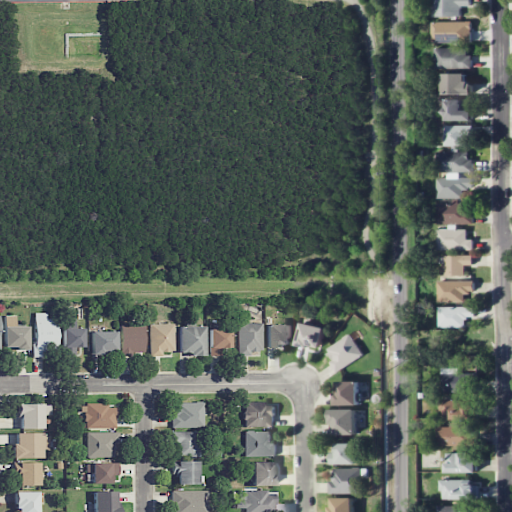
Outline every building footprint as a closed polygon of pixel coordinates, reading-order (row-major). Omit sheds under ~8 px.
[(433,0),(433,17),(461,16),(461,6),(471,6),(471,0),(433,0)] [(471,21),(431,22),(432,43),(471,42),(471,21)] [(470,47),(436,48),(436,68),(470,68),(470,47)] [(465,74),(443,73),(443,94),(472,95),(472,82),(465,82),(465,74)] [(445,121),(472,120),(472,110),(462,110),(462,99),(445,100),(445,121)] [(471,172),(471,152),(458,151),(458,145),(467,145),(467,136),(472,136),(472,125),(443,125),(443,150),(435,150),(435,172),(471,172)] [(436,177),(436,198),(462,198),(463,189),(473,189),(473,177),(436,177)] [(437,223),(473,224),(473,203),(458,203),(458,202),(437,202),(437,223)] [(473,255),(444,255),(444,276),(465,275),(464,265),(473,265),(473,255)] [(437,302),(464,302),(464,293),(474,293),(474,281),(437,281),(437,302)] [(438,327),(465,327),(465,318),(475,318),(475,307),(438,306),(438,327)] [(32,357),(45,357),(45,351),(56,351),(56,319),(45,318),(46,313),(33,312),(32,357)] [(27,348),(27,326),(15,327),(15,315),(3,315),(4,349),(27,348)] [(236,323),(237,355),(249,355),(249,351),(262,351),(261,322),(236,323)] [(143,323),(119,324),(119,356),(144,355),(143,323)] [(149,323),(148,352),(173,352),(174,324),(149,323)] [(324,327),(301,323),(297,344),(321,348),(324,327)] [(291,324),(266,324),(266,347),(291,346),(291,324)] [(203,326),(177,326),(178,352),(188,352),(188,356),(203,356),(203,326)] [(61,348),(82,348),(83,328),(61,328),(61,348)] [(208,329),(209,356),(230,355),(229,328),(208,329)] [(115,331),(90,331),(90,354),(115,354),(115,331)] [(364,355),(351,334),(325,349),(338,371),(364,355)] [(440,370),(441,392),(476,392),(476,369),(440,370)] [(359,405),(358,381),(336,381),(336,405),(359,405)] [(475,420),(475,401),(440,400),(439,411),(443,411),(442,419),(475,420)] [(174,427),(204,427),(203,402),(173,403),(174,427)] [(267,402),(243,402),(243,426),(274,426),(274,406),(267,406),(267,402)] [(42,428),(42,415),(51,414),(50,403),(18,404),(18,429),(42,428)] [(83,428),(115,428),(116,407),(107,407),(108,403),(83,403),(83,428)] [(356,435),(356,409),(331,409),(330,425),(333,425),(333,435),(356,435)] [(437,445),(476,446),(477,426),(459,426),(459,425),(437,425),(437,445)] [(244,456),(276,455),(276,443),(272,443),(271,430),(243,431),(244,456)] [(200,456),(199,443),(195,443),(195,431),(173,431),(173,456),(200,456)] [(86,457),(114,457),(114,444),(118,444),(118,432),(85,432),(86,457)] [(357,443),(338,443),(338,452),(330,452),(330,464),(357,464),(357,443)] [(447,472),(478,473),(478,458),(471,458),(471,453),(447,453),(447,472)] [(198,461),(175,460),(174,484),(197,484),(198,461)] [(273,461),(251,462),(251,486),(273,485),(273,461)] [(38,485),(38,462),(11,462),(12,476),(18,475),(18,485),(38,485)] [(110,475),(118,475),(118,462),(85,463),(85,472),(91,472),(91,484),(110,483),(110,475)] [(332,469),(331,492),(362,493),(363,469),(332,469)] [(441,480),(442,499),(479,499),(479,485),(472,485),(472,480),(441,480)] [(172,511),(207,511),(208,490),(172,490),(172,511)] [(236,508),(244,508),(244,511),(276,511),(276,490),(236,491),(236,508)] [(116,511),(116,491),(93,491),(92,511),(116,511)] [(36,511),(37,492),(14,492),(14,511),(36,511)] [(353,511),(353,497),(331,498),(331,511),(353,511)]
